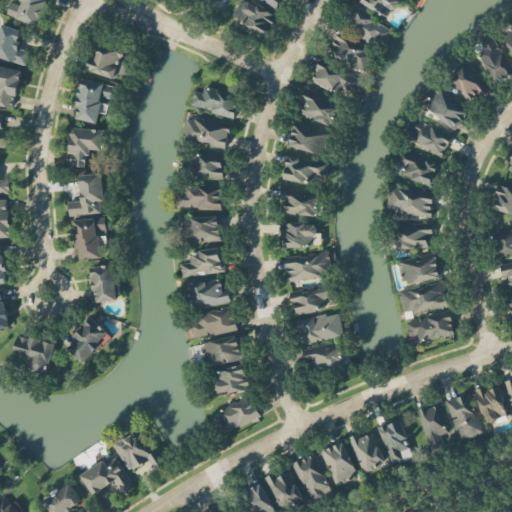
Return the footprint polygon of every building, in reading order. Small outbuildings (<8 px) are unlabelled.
[(45,0),(20,0),(19,4),(12,1),(7,13),(36,24),(45,0)] [(266,35),(277,15),(251,0),(247,0),(244,5),(240,3),(233,15),(266,35)] [(286,0),(265,0),(283,8),(286,0)] [(361,0),(388,17),(398,0),(361,0)] [(343,24),(382,47),(393,28),(354,5),(343,24)] [(0,56),(26,63),(30,50),(17,47),(22,29),(1,23),(0,28),(0,56)] [(511,26),(503,30),(511,52),(511,26)] [(329,48),(365,71),(376,53),(339,31),(329,48)] [(492,82),(511,73),(511,72),(495,32),(475,41),(492,82)] [(115,77),(116,72),(123,74),(127,61),(122,60),(125,48),(100,41),(95,57),(90,56),(87,69),(115,77)] [(361,78),(322,58),(312,77),(351,98),(361,78)] [(469,102),(489,88),(468,59),(449,72),(469,102)] [(0,104),(12,106),(14,93),(19,94),(22,68),(0,65),(0,104)] [(98,122),(100,111),(106,112),(108,103),(100,102),(102,95),(111,98),(114,84),(83,78),(75,117),(98,122)] [(469,109),(440,84),(424,102),(453,128),(469,109)] [(232,115),(237,92),(205,85),(203,92),(194,89),(190,105),(232,115)] [(301,99),(306,101),(301,112),(332,125),(341,102),(306,88),(301,99)] [(2,114),(0,113),(0,144),(10,146),(12,130),(0,129),(2,114)] [(452,135),(414,113),(403,133),(441,155),(452,135)] [(230,122),(186,116),(183,139),(227,145),(230,122)] [(289,146),(323,153),(329,129),(295,121),(289,146)] [(86,167),(89,149),(101,151),(104,130),(73,125),(68,164),(86,167)] [(433,184),(440,161),(399,149),(396,161),(405,163),(401,175),(433,184)] [(192,175),(223,176),(225,153),(194,152),(192,175)] [(329,162),(289,154),(284,175),(325,183),(329,162)] [(80,173),(81,200),(69,200),(69,214),(104,212),(103,172),(80,173)] [(0,193),(9,193),(9,178),(0,178),(0,193)] [(221,207),(222,185),(176,185),(176,207),(221,207)] [(434,192),(390,185),(386,209),(431,216),(434,192)] [(511,188),(498,185),(493,207),(511,211),(511,188)] [(318,189),(281,188),(281,198),(285,199),(285,213),(317,214),(318,189)] [(9,198),(0,197),(0,236),(10,236),(9,198)] [(106,216),(72,218),(74,247),(79,246),(80,258),(102,257),(101,246),(107,246),(106,216)] [(221,239),(219,216),(183,217),(184,241),(221,239)] [(321,244),(321,231),(317,231),(317,221),(280,222),(281,232),(285,232),(286,245),(321,244)] [(428,235),(433,235),(432,222),(395,223),(396,247),(428,247),(428,235)] [(511,229),(493,232),(497,255),(511,252),(511,229)] [(189,250),(190,261),(180,262),(182,275),(224,271),(221,247),(189,250)] [(284,257),(288,281),(331,273),(327,249),(284,257)] [(403,283),(440,277),(436,253),(399,259),(403,283)] [(511,261),(500,264),(503,276),(507,275),(510,286),(511,285),(511,261)] [(119,299),(118,264),(92,265),(93,300),(119,299)] [(231,300),(228,287),(223,288),(221,277),(189,284),(194,308),(231,300)] [(400,290),(404,314),(448,306),(443,282),(400,290)] [(290,292),(296,314),(325,307),(323,298),(330,296),(327,283),(290,292)] [(0,327),(10,326),(2,287),(0,287),(0,327)] [(189,316),(194,338),(236,327),(231,306),(189,316)] [(296,319),(301,343),(344,335),(339,311),(296,319)] [(406,319),(409,335),(419,333),(420,339),(454,333),(450,311),(406,319)] [(68,347),(81,361),(110,334),(93,316),(72,335),(76,339),(68,347)] [(55,343),(19,333),(14,351),(31,356),(28,369),(47,374),(55,343)] [(243,357),(238,334),(201,342),(206,366),(243,357)] [(307,369),(351,363),(350,351),(342,352),(340,342),(304,347),(307,369)] [(217,393),(248,387),(243,365),(212,371),(217,393)] [(475,388),(485,424),(508,418),(499,385),(486,389),(485,385),(475,388)] [(446,400),(460,440),(483,432),(469,392),(446,400)] [(259,417),(251,396),(216,410),(225,431),(259,417)] [(417,409),(430,450),(455,441),(453,432),(450,433),(439,402),(417,409)] [(415,456),(399,418),(377,427),(393,465),(415,456)] [(153,450),(140,428),(115,444),(130,470),(151,458),(157,468),(167,462),(158,447),(153,450)] [(363,471),(385,462),(372,431),(361,436),(359,431),(348,436),(363,471)] [(335,484),(358,475),(344,440),(321,449),(335,484)] [(311,501),(331,492),(314,453),(294,461),(311,501)] [(93,493),(116,480),(122,490),(133,483),(117,456),(107,462),(105,459),(81,473),(93,493)] [(265,476),(282,510),(304,499),(289,470),(277,476),(275,471),(265,476)] [(66,511),(83,500),(70,482),(44,500),(52,511),(66,511)] [(273,511),(263,482),(243,490),(251,511),(273,511)] [(21,511),(5,493),(0,497),(0,511),(21,511)]
